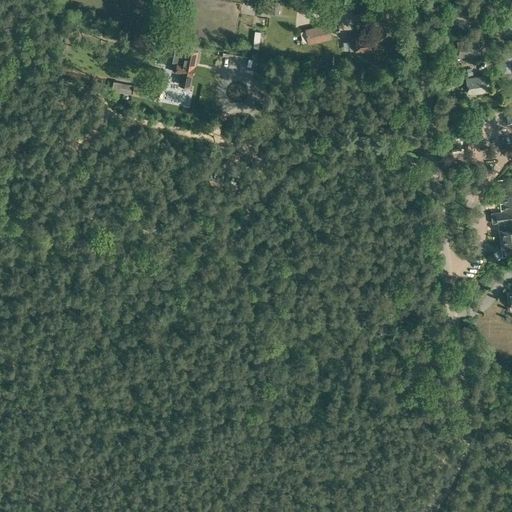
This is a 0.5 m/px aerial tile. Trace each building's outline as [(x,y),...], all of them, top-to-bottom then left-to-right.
[(281,2),(278,2),(267,0),(250,0),(250,6),(270,9),(269,13),(279,14),(281,2)] [(473,5),(452,8),(455,23),(475,20),(473,5)] [(511,10),(502,19),(511,30),(511,10)] [(332,39),(329,23),(305,28),(309,44),(332,39)] [(355,37),(349,38),(350,42),(350,50),(351,51),(356,50),(356,52),(365,51),(365,49),(372,49),(372,48),(374,47),(373,41),(371,42),(371,36),(362,37),(361,35),(355,36),(355,37)] [(478,38),(458,41),(460,56),(481,53),(478,38)] [(170,40),(160,39),(159,48),(169,50),(170,40)] [(194,66),(194,61),(195,62),(197,52),(186,50),(185,51),(179,49),(176,63),(173,62),(172,71),(181,73),(179,84),(190,86),(192,75),(193,75),(195,66),(194,66)] [(511,51),(497,54),(501,75),(511,73),(509,62),(511,61),(511,51)] [(487,77),(465,80),(467,95),(489,92),(487,77)] [(113,91),(132,94),(145,97),(147,87),(134,84),(134,85),(122,83),(122,82),(115,80),(113,91)] [(254,135),(244,133),(242,142),(253,144),(254,135)] [(511,227),(511,181),(500,183),(504,215),(500,216),(502,231),(502,229),(511,227)] [(511,227),(502,229),(502,231),(505,249),(511,247),(511,227)]
